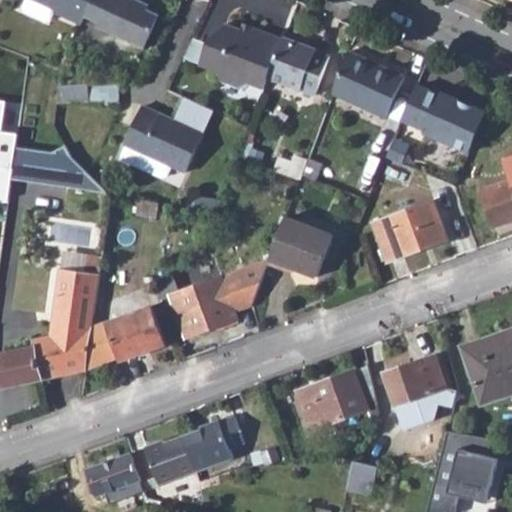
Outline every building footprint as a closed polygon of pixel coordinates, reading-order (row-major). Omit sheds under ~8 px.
[(57,11),(84,22),(87,14),(93,0),(29,0),(26,6),(28,11),(49,20),(54,18),(57,11)] [(93,0),(87,14),(101,20),(99,24),(147,45),(162,12),(150,7),(143,3),(144,0),(93,0)] [(243,31),(244,26),(227,19),(214,31),(204,60),(220,65),(225,76),(242,83),(252,78),(268,84),(271,74),(286,37),(253,24),(249,34),(243,31)] [(246,19),(244,26),(243,31),(249,34),(253,24),(254,22),(246,19)] [(286,37),(271,74),(314,94),(331,57),(317,51),(318,47),(287,34),(286,37)] [(188,57),(201,61),(208,40),(195,36),(188,57)] [(349,47),(333,91),(387,114),(404,72),(349,47)] [(59,83),(59,102),(91,98),(89,81),(59,83)] [(441,94),(418,83),(403,119),(425,128),(424,131),(469,150),(486,112),(473,106),(464,109),(461,104),(442,91),(441,94)] [(11,102),(0,100),(0,196),(9,198),(12,178),(18,148),(21,132),(6,130),(11,102)] [(144,102),(127,141),(128,141),(124,151),(125,156),(164,174),(170,172),(174,162),(188,168),(205,129),(144,102)] [(58,152),(18,148),(12,178),(110,192),(78,157),(67,146),(58,152)] [(280,156),(276,167),(299,176),(300,173),(303,164),(280,156)] [(511,176),(483,187),(496,224),(511,217),(511,176)] [(434,199),(373,221),(387,260),(448,237),(434,199)] [(288,212),(272,254),(317,271),(332,229),(288,212)] [(219,325),(217,321),(239,313),(238,309),(255,302),(272,255),(173,294),(189,336),(219,325)] [(52,338),(35,341),(35,347),(0,355),(0,389),(87,371),(87,369),(94,326),(102,274),(61,270),(52,338)] [(153,303),(94,326),(87,369),(119,356),(121,360),(167,343),(153,303)] [(239,313),(217,321),(219,325),(220,328),(242,319),(239,313)] [(511,330),(465,345),(484,402),(511,393),(511,330)] [(439,354),(388,371),(407,429),(425,422),(417,398),(449,388),(439,354)] [(380,406),(371,365),(298,391),(311,431),(380,406)] [(203,430),(186,436),(198,472),(235,459),(231,450),(246,444),(237,418),(222,422),(221,420),(202,427),(203,430)] [(450,430),(428,511),(447,511),(448,511),(450,511),(457,511),(462,495),(476,499),(481,482),(494,485),(501,460),(491,457),(495,439),(450,430)] [(149,449),(134,454),(146,488),(150,487),(148,479),(157,476),(161,486),(198,472),(186,436),(168,442),(167,440),(149,446),(149,449)] [(134,454),(134,452),(90,468),(99,496),(109,493),(113,503),(147,491),(146,488),(134,454)] [(355,461),(348,489),(372,495),(378,467),(355,461)] [(481,482),(476,499),(490,502),(494,485),(481,482)]
